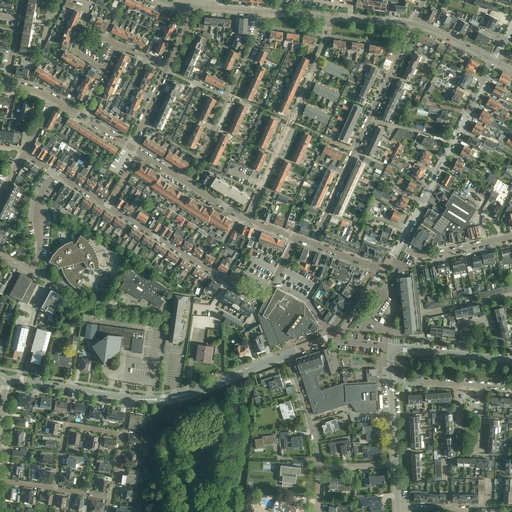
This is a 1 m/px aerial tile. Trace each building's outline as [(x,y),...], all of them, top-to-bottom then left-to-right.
[(132,0),(130,6),(135,9),(138,2),(132,0)] [(407,6),(409,2),(405,0),(402,6),(395,5),(395,12),(398,12),(398,13),(400,13),(401,12),(406,13),(407,6)] [(475,1),(474,5),(492,10),(493,6),(475,1)] [(143,5),(138,2),(135,9),(140,11),(143,5)] [(149,8),(143,5),(140,11),(146,14),(149,8)] [(430,9),(425,18),(431,21),(434,17),(435,17),(438,13),(437,12),(438,10),(432,7),(431,10),(430,9)] [(154,10),(149,8),(146,14),(151,17),(154,10)] [(81,13),(79,12),(74,10),(72,16),(79,19),(81,13)] [(151,17),(156,19),(157,17),(160,13),(154,10),(151,17)] [(448,25),(450,27),(454,20),(451,19),(452,18),(446,15),(447,13),(442,10),(437,19),(442,21),(442,22),(444,23),(444,24),(445,25),(446,26),(447,27),(448,25)] [(483,18),(497,25),(499,20),(486,13),(483,18)] [(98,18),(91,14),(89,17),(91,18),(90,22),(95,25),(98,18)] [(470,18),(468,22),(477,27),(479,23),(494,30),(497,25),(483,18),(480,17),(473,15),(472,19),(470,18)] [(72,16),(69,21),(77,24),(79,19),(72,16)] [(95,25),(101,27),(104,20),(98,18),(95,25)] [(211,26),(211,18),(205,18),(201,18),(201,23),(199,23),(199,28),(204,29),(204,25),(211,26)] [(235,33),(247,34),(248,19),(240,18),(236,18),(235,25),(233,25),(232,32),(235,33)] [(469,25),(459,19),(457,23),(456,22),(453,28),(460,32),(465,34),(469,25)] [(110,23),(104,20),(101,27),(106,30),(107,29),(110,23)] [(74,30),(77,24),(69,21),(67,27),(74,30)] [(173,29),(176,24),(170,21),(169,23),(167,26),(173,29)] [(114,25),(112,31),(111,32),(117,35),(120,27),(114,25)] [(171,35),(173,29),(167,26),(165,32),(171,35)] [(72,35),(74,30),(67,27),(65,32),(72,35)] [(125,30),(120,27),(117,35),(122,37),(125,30)] [(131,32),(125,30),(122,37),(128,40),(131,32)] [(72,35),(65,32),(61,31),(59,36),(62,38),(70,41),(72,35)] [(163,31),(161,37),(168,40),(171,35),(165,32),(163,31)] [(136,35),(131,32),(128,40),(133,42),(136,35)] [(479,33),(475,40),(486,46),(488,43),(489,43),(490,40),(490,39),(490,38),(479,33)] [(420,34),(418,40),(426,44),(428,38),(420,34)] [(142,38),(136,35),(133,42),(139,44),(142,38)] [(202,37),(198,35),(195,41),(205,45),(208,39),(207,39),(206,38),(205,39),(202,37)] [(235,41),(242,44),(245,38),(237,35),(235,41)] [(66,49),(67,47),(68,46),(67,46),(70,41),(62,38),(60,44),(63,45),(62,48),(66,49)] [(142,38),(139,44),(144,47),(147,40),(142,38)] [(434,40),(428,38),(426,44),(431,46),(434,40)] [(340,41),(334,40),(333,44),(332,44),(331,47),(331,49),(336,50),(337,48),(339,49),(340,41)] [(439,43),(434,40),(431,46),(437,49),(439,43)] [(158,47),(164,49),(167,44),(160,41),(158,47)] [(195,41),(193,46),(200,50),(200,49),(203,50),(205,45),(195,41)] [(242,44),(235,41),(232,47),(239,50),(242,44)] [(339,49),(338,50),(347,52),(348,46),(345,46),(346,42),(340,41),(339,49)] [(437,49),(442,51),(441,53),(443,54),(446,49),(444,48),(445,45),(439,43),(437,49)] [(375,54),(376,46),(370,45),(369,48),(366,47),(366,54),(368,55),(369,53),(375,54)] [(198,55),(200,50),(193,46),(190,52),(198,55)] [(158,47),(155,54),(158,55),(159,54),(162,55),(164,49),(158,47)] [(71,54),(66,51),(66,49),(62,48),(61,48),(58,54),(62,57),(61,57),(66,60),(71,54)] [(228,56),(235,60),(238,53),(231,50),(228,56)] [(259,55),(265,58),(268,52),(261,50),(259,55)] [(195,61),(198,55),(190,52),(188,57),(195,61)] [(411,59),(418,62),(421,56),(414,52),(411,59)] [(120,59),(127,62),(129,56),(122,53),(120,59)] [(66,60),(71,64),(76,57),(71,54),(66,60)] [(265,58),(259,55),(256,60),(263,63),(265,58)] [(232,65),(235,60),(228,56),(226,62),(232,65)] [(71,64),(76,67),(81,61),(76,57),(71,64)] [(193,66),(195,61),(188,57),(185,62),(193,66)] [(300,62),(307,65),(309,60),(303,57),(300,62)] [(468,64),(477,68),(478,66),(479,66),(480,64),(479,64),(479,63),(471,58),(468,64)] [(120,59),(117,64),(124,67),(127,62),(120,59)] [(415,68),(418,62),(411,59),(408,65),(415,68)] [(81,61),(76,67),(82,71),(86,64),(81,61)] [(185,62),(183,68),(192,72),(194,66),(193,66),(185,62)] [(232,65),(226,62),(223,67),(230,70),(232,65)] [(304,71),(307,65),(300,62),(298,68),(304,71)] [(117,64),(115,70),(122,73),(124,67),(117,64)] [(477,68),(468,64),(466,69),(474,74),(474,73),(475,73),(476,71),(475,71),(477,68)] [(149,65),(146,71),(153,74),(156,68),(149,65)] [(257,70),(263,74),(266,68),(259,65),(257,70)] [(412,74),(415,68),(408,65),(405,71),(412,74)] [(370,72),(376,75),(379,69),(372,66),(370,72)] [(22,76),(23,68),(15,67),(14,72),(16,72),(16,75),(22,76)] [(39,76),(43,70),(38,67),(34,73),(39,76)] [(180,74),(188,77),(189,74),(191,75),(192,72),(183,68),(180,74)] [(302,76),(304,71),(298,68),(295,73),(302,76)] [(39,76),(44,79),(48,73),(43,70),(39,76)] [(119,78),(122,73),(115,70),(112,75),(119,78)] [(261,79),(263,74),(257,70),(254,76),(261,79)] [(146,71),(144,76),(151,79),(153,74),(146,71)] [(412,74),(405,71),(403,77),(410,80),(412,74)] [(370,72),(367,78),(373,81),(376,75),(370,72)] [(511,76),(503,72),(501,76),(508,80),(511,82),(511,81),(511,76)] [(44,79),(49,83),(53,76),(48,73),(44,79)] [(300,81),(302,76),(295,73),(293,78),(300,81)] [(207,74),(204,81),(210,83),(213,76),(207,74)] [(461,77),(460,79),(469,83),(470,81),(471,81),(472,79),(471,79),(471,78),(464,74),(463,78),(461,77)] [(93,78),(87,76),(86,75),(83,81),(90,84),(93,78)] [(112,75),(110,80),(117,84),(119,78),(112,75)] [(49,83),(54,86),(58,79),(53,76),(49,83)] [(144,76),(141,82),(148,85),(151,79),(144,76)] [(210,83),(215,86),(218,79),(213,76),(210,83)] [(259,84),(261,79),(254,76),(252,81),(259,84)] [(508,80),(501,76),(498,81),(506,85),(508,80)] [(297,87),(300,81),(293,78),(291,84),(297,87)] [(367,78),(364,84),(371,86),(373,81),(367,78)] [(425,80),(422,78),(421,81),(420,84),(419,84),(418,87),(424,90),(427,84),(424,82),(425,80)] [(54,86),(59,89),(63,83),(58,79),(54,86)] [(218,79),(215,86),(222,88),(225,82),(218,79)] [(467,86),(469,83),(460,79),(459,81),(461,81),(459,85),(466,89),(466,88),(467,88),(468,86),(467,86)] [(110,80),(107,86),(114,89),(117,84),(110,80)] [(397,86),(404,89),(405,88),(408,90),(410,86),(405,83),(399,80),(397,86)] [(88,89),(90,84),(83,81),(81,86),(88,89)] [(256,89),(259,84),(252,81),(250,86),(256,89)] [(141,82),(138,89),(143,91),(143,89),(146,90),(148,85),(141,82)] [(170,88),(178,91),(180,86),(173,82),(170,88)] [(63,83),(59,89),(65,92),(69,86),(63,83)] [(295,92),(297,87),(291,84),(288,89),(295,92)] [(368,92),(371,86),(364,84),(362,89),(368,92)] [(494,89),(506,95),(507,92),(503,90),(504,88),(497,84),(494,89)] [(81,86),(78,92),(85,95),(86,92),(88,89),(81,86)] [(112,94),(114,89),(107,86),(105,91),(112,94)] [(254,95),(256,89),(250,86),(247,92),(254,95)] [(394,91),(397,92),(402,95),(404,89),(397,86),(394,91)] [(170,88),(168,93),(175,96),(176,96),(178,97),(180,92),(178,91),(170,88)] [(138,89),(135,96),(142,99),(144,94),(142,93),(143,91),(138,89)] [(293,97),(295,92),(288,89),(286,94),(293,97)] [(366,98),(368,92),(362,89),(359,95),(366,98)] [(464,93),(456,89),(454,92),(453,92),(452,94),(461,98),(462,97),(463,97),(464,95),(463,94),(464,93)] [(506,95),(494,89),(492,93),(500,97),(504,100),(506,99),(508,96),(506,95)] [(112,94),(105,91),(102,97),(109,100),(111,97),(112,97),(113,95),(112,94)] [(394,92),(392,96),(397,99),(400,100),(402,95),(397,92),(394,91),(394,92)] [(461,98),(452,94),(450,93),(446,91),(445,93),(448,95),(449,94),(450,95),(447,100),(453,103),(454,102),(458,104),(459,103),(460,103),(460,101),(460,100),(461,98)] [(85,95),(78,92),(76,97),(83,100),(85,95)] [(254,95),(247,92),(245,97),(251,100),(254,95)] [(173,102),(175,96),(168,93),(165,99),(173,102)] [(366,98),(359,95),(355,93),(353,99),(357,101),(363,104),(366,98)] [(290,103),(293,97),(286,94),(284,100),(290,103)] [(135,96),(132,102),(139,105),(142,99),(135,96)] [(392,96),(389,102),(395,104),(397,99),(392,96)] [(207,102),(214,105),(216,100),(209,97),(207,102)] [(490,97),(488,102),(499,108),(500,108),(502,104),(490,97)] [(170,108),(173,102),(165,99),(163,104),(170,108)] [(288,108),(290,103),(284,100),(281,105),(288,108)] [(132,102),(130,107),(137,110),(139,105),(132,102)] [(211,111),(214,105),(207,102),(205,108),(211,111)] [(393,110),(395,104),(389,102),(387,107),(393,110)] [(488,102),(485,106),(493,110),(497,112),(500,108),(499,108),(488,102)] [(168,113),(170,108),(163,104),(160,110),(168,113)] [(288,108),(281,105),(279,110),(285,113),(288,108)] [(352,111),(358,114),(361,108),(355,105),(352,111)] [(442,110),(442,109),(429,106),(428,112),(434,113),(434,112),(438,112),(438,115),(436,121),(448,123),(450,112),(442,110)] [(100,116),(104,110),(99,107),(95,113),(100,116)] [(130,107),(127,113),(134,116),(137,110),(130,107)] [(387,107),(384,112),(390,115),(393,116),(393,114),(391,113),(393,110),(387,107)] [(209,116),(211,111),(205,108),(202,113),(209,116)] [(109,113),(104,110),(100,116),(105,120),(109,113)] [(166,118),(168,113),(160,110),(158,115),(166,118)] [(481,115),(488,118),(490,116),(491,117),(492,115),(483,110),(481,115)] [(54,111),(51,116),(56,119),(59,114),(54,111)] [(352,111),(350,116),(356,119),(358,114),(352,111)] [(384,112),(382,118),(388,121),(389,118),(393,119),(394,117),(393,116),(390,115),(384,112)] [(114,117),(109,113),(105,120),(110,123),(114,117)] [(209,116),(202,113),(200,119),(206,122),(209,116)] [(163,124),(166,118),(158,115),(156,121),(163,124)] [(481,115),(479,119),(493,127),(494,125),(498,127),(497,127),(510,134),(511,131),(504,127),(502,126),(500,125),(498,124),(494,121),(488,118),(481,115)] [(350,116),(347,122),(353,125),(356,119),(350,116)] [(119,120),(114,117),(110,123),(115,126),(119,120)] [(74,121),(72,120),(69,118),(66,123),(71,126),(74,121)] [(124,123),(119,120),(115,126),(120,129),(124,123)] [(54,124),(48,121),(46,127),(51,129),(54,124)] [(79,124),(74,121),(71,126),(76,129),(79,125),(79,124)] [(163,124),(156,121),(153,126),(162,130),(165,125),(163,124)] [(347,122),(345,127),(351,130),(353,125),(347,122)] [(124,123),(120,129),(125,133),(130,126),(124,123)] [(474,128),(480,130),(482,131),(484,132),(485,130),(487,131),(488,130),(482,126),(476,123),(474,128)] [(195,129),(201,132),(204,127),(197,124),(195,129)] [(85,128),(82,127),(79,125),(76,129),(82,133),(85,128)] [(348,136),(351,130),(345,127),(342,133),(348,136)] [(375,132),(381,135),(384,130),(378,127),(375,132)] [(90,132),(85,129),(85,128),(82,133),(88,137),(90,132)] [(480,130),(474,128),(472,132),(479,136),(481,134),(485,136),(485,135),(490,138),(491,136),(484,132),(482,131),(480,130)] [(195,129),(192,135),(199,138),(201,132),(195,129)] [(96,136),(94,134),(90,132),(88,137),(93,140),(96,136)] [(375,132),(373,138),(379,141),(381,135),(375,132)] [(505,142),(508,138),(497,132),(495,136),(499,138),(498,140),(505,144),(505,143),(505,142)] [(348,136),(342,133),(339,138),(346,141),(348,136)] [(430,139),(419,133),(418,133),(414,142),(425,147),(426,145),(432,148),(436,142),(433,141),(433,140),(430,138),(430,139)] [(197,143),(199,138),(192,135),(190,140),(197,143)] [(102,140),(97,136),(96,136),(93,140),(99,144),(102,140)] [(469,138),(467,141),(468,141),(468,142),(475,146),(475,147),(479,149),(483,143),(479,141),(470,136),(469,139),(469,138)] [(148,147),(152,141),(147,137),(143,144),(148,147)] [(373,138),(370,143),(376,146),(379,141),(373,138)] [(485,141),(496,147),(497,144),(487,138),(485,141)] [(108,143),(106,142),(102,140),(99,144),(105,148),(108,143)] [(197,143),(190,140),(187,145),(194,149),(197,143)] [(30,151),(34,154),(41,144),(37,141),(30,151)] [(157,144),(152,141),(148,147),(153,150),(157,144)] [(496,147),(485,141),(483,144),(494,150),(496,147)] [(395,150),(401,153),(403,150),(400,149),(402,144),(399,142),(395,150)] [(113,146),(111,145),(108,143),(105,148),(110,151),(113,146)] [(370,143),(368,149),(374,152),(376,146),(370,143)] [(162,147),(157,144),(153,150),(158,153),(162,147)] [(36,155),(40,157),(44,150),(46,151),(47,149),(48,150),(49,148),(47,147),(44,146),(42,149),(40,148),(36,155)] [(118,149),(115,147),(113,146),(110,151),(115,154),(118,149)] [(331,148),(326,146),(323,152),(328,155),(331,148)] [(462,150),(473,156),(475,151),(471,150),(471,149),(465,146),(462,150)] [(162,147),(158,153),(163,156),(167,150),(162,147)] [(328,155),(334,157),(337,151),(331,148),(328,155)] [(45,160),(49,163),(56,152),(52,149),(49,153),(45,160)] [(365,154),(371,157),(373,155),(375,156),(376,153),(374,152),(368,149),(365,154)] [(422,149),(419,154),(423,155),(430,159),(432,154),(422,149)] [(48,152),(46,151),(44,150),(40,157),(43,160),(48,152)] [(401,153),(395,150),(391,158),(395,159),(396,156),(399,157),(401,153)] [(473,156),(462,150),(460,155),(467,158),(468,156),(472,158),(474,159),(475,157),(473,156)] [(343,153),(337,151),(334,157),(340,160),(343,153)] [(49,163),(50,164),(52,165),(57,158),(55,157),(57,153),(56,152),(49,163)] [(170,161),(174,155),(169,152),(165,158),(170,161)] [(419,153),(416,158),(419,160),(427,164),(430,159),(423,155),(419,154),(419,153)] [(54,166),(57,168),(58,169),(67,156),(64,154),(61,157),(62,158),(61,160),(59,159),(59,160),(58,160),(54,166)] [(179,158),(174,155),(170,161),(175,164),(179,158)] [(58,169),(60,170),(62,172),(68,163),(66,162),(69,158),(66,157),(67,156),(58,169)] [(179,158),(175,164),(180,167),(184,161),(183,161),(179,158)] [(391,158),(387,165),(390,166),(391,163),(402,169),(403,167),(404,164),(395,159),(391,158)] [(458,159),(455,164),(470,172),(472,169),(463,165),(464,163),(458,159)] [(26,160),(23,166),(22,167),(29,171),(33,164),(26,160)] [(221,170),(220,174),(226,177),(231,162),(249,169),(250,167),(242,164),(239,163),(237,162),(230,160),(225,171),(221,170)] [(358,160),(356,166),(362,169),(365,163),(362,162),(358,160)] [(64,173),(68,175),(74,167),(76,163),(74,161),(72,164),(72,166),(70,168),(68,167),(64,173)] [(184,161),(180,167),(185,170),(189,164),(184,161)] [(383,166),(375,162),(373,167),(381,170),(383,166)] [(141,179),(148,168),(141,163),(135,174),(141,179)] [(422,174),(425,168),(415,163),(414,166),(410,164),(409,167),(415,170),(422,174)] [(33,164),(29,171),(28,173),(26,175),(30,177),(33,173),(35,175),(39,168),(33,164)] [(461,169),(465,171),(469,174),(470,172),(455,164),(453,168),(460,172),(461,169)] [(74,167),(68,175),(70,176),(72,177),(72,178),(76,172),(79,167),(75,165),(74,167)] [(356,166),(353,172),(360,175),(362,169),(356,166)] [(384,171),(390,174),(393,169),(387,166),(384,171)] [(106,170),(101,167),(99,170),(100,170),(98,172),(103,175),(105,173),(106,170)] [(422,174),(415,170),(409,167),(408,169),(411,171),(414,172),(412,175),(420,179),(422,174)] [(74,179),(78,181),(83,173),(86,169),(84,168),(81,172),(80,174),(78,173),(74,179)] [(148,168),(141,179),(148,183),(155,172),(148,168)] [(78,181),(82,184),(86,178),(84,177),(88,170),(86,169),(83,173),(78,181)] [(328,169),(325,175),(332,178),(334,172),(328,169)] [(155,172),(148,183),(155,187),(153,190),(154,190),(162,177),(155,172)] [(357,181),(360,175),(353,172),(351,178),(357,181)] [(206,184),(212,174),(209,173),(207,176),(205,175),(201,181),(206,184)] [(442,183),(449,187),(454,177),(447,173),(442,183)] [(329,184),(332,178),(325,175),(323,181),(329,184)] [(487,181),(490,182),(495,184),(498,178),(493,176),(492,178),(489,177),(487,181)] [(84,185),(88,188),(94,178),(92,177),(90,180),(88,179),(84,185)] [(161,194),(167,184),(161,179),(162,177),(154,190),(161,194)] [(221,193),(226,196),(227,195),(243,204),(249,195),(245,193),(246,192),(245,192),(247,189),(244,187),(242,190),(233,185),(232,186),(220,178),(219,179),(216,177),(210,186),(211,186),(221,193)] [(88,188),(92,190),(96,184),(94,183),(95,182),(96,182),(97,180),(96,179),(94,178),(88,188)] [(354,186),(357,181),(351,178),(348,184),(354,186)] [(327,190),(329,184),(323,181),(320,187),(327,190)] [(409,183),(404,181),(403,183),(414,189),(417,184),(410,181),(409,183)] [(414,189),(403,183),(402,185),(404,187),(403,189),(412,194),(414,189)] [(20,193),(21,194),(22,192),(21,192),(23,189),(21,188),(13,184),(11,188),(20,193)] [(68,187),(63,184),(59,191),(59,195),(56,200),(58,202),(60,198),(68,187)] [(168,199),(174,188),(167,184),(161,194),(168,199)] [(352,192),(354,186),(348,184),(345,189),(352,192)] [(95,192),(100,195),(104,189),(99,186),(95,192)] [(72,189),(68,187),(60,198),(63,200),(66,195),(68,196),(72,189)] [(324,195),(327,190),(320,187),(318,192),(324,195)] [(11,188),(9,193),(19,198),(20,197),(19,196),(20,193),(11,188)] [(174,188),(168,199),(175,203),(181,192),(174,188)] [(376,188),(372,196),(380,200),(382,196),(391,200),(391,199),(393,197),(390,195),(383,192),(376,188)] [(100,195),(105,199),(109,192),(104,189),(100,195)] [(349,198),(352,192),(345,189),(343,195),(349,198)] [(78,193),(74,190),(69,197),(71,198),(68,203),(70,205),(78,193)] [(139,191),(136,196),(135,198),(134,200),(137,202),(142,193),(139,190),(139,191)] [(445,194),(446,193),(441,190),(440,193),(439,193),(438,193),(437,195),(437,197),(437,198),(440,200),(440,199),(447,203),(450,197),(445,194)] [(392,191),(390,195),(393,197),(406,204),(409,198),(401,194),(399,193),(397,196),(394,194),(395,193),(392,191)] [(321,201),(324,195),(318,192),(315,198),(321,201)] [(9,193),(6,197),(17,203),(19,198),(9,193)] [(82,196),(78,193),(70,205),(73,207),(76,201),(78,203),(82,196)] [(289,198),(279,194),(277,199),(282,200),(281,202),(287,204),(289,198)] [(447,203),(445,205),(447,207),(443,213),(440,217),(439,216),(438,217),(437,217),(436,219),(429,228),(433,231),(435,229),(441,234),(443,231),(447,233),(453,231),(454,230),(465,228),(465,227),(476,209),(452,194),(450,197),(447,203)] [(115,205),(120,208),(124,201),(122,200),(124,196),(122,195),(115,205)] [(347,204),(349,198),(343,195),(340,201),(347,204)] [(496,217),(508,199),(501,195),(495,205),(497,206),(496,208),(495,207),(494,210),(492,209),(490,213),(496,217)] [(6,197),(4,202),(14,207),(17,203),(6,197)] [(89,200),(85,197),(81,203),(83,205),(81,208),(82,208),(82,209),(83,209),(89,200)] [(406,204),(393,197),(391,199),(397,202),(396,205),(403,209),(406,204)] [(178,206),(183,208),(188,201),(183,198),(181,202),(181,201),(178,206)] [(188,201),(183,208),(190,213),(197,202),(190,198),(188,201)] [(321,201),(315,198),(312,204),(319,207),(321,201)] [(122,209),(126,212),(132,203),(134,200),(132,199),(130,201),(129,200),(128,200),(122,209)] [(93,203),(89,200),(83,209),(84,210),(85,210),(87,208),(89,209),(93,203)] [(344,209),(347,204),(340,201),(338,207),(344,209)] [(4,202),(1,206),(12,212),(14,207),(4,202)] [(197,202),(190,213),(197,217),(204,207),(197,202)] [(126,212),(130,214),(131,215),(134,209),(134,208),(136,205),(132,203),(126,212)] [(99,207),(95,204),(91,210),(93,211),(91,214),(93,215),(93,216),(99,207)] [(1,206),(0,209),(0,211),(10,216),(12,212),(1,206)] [(510,206),(508,206),(503,216),(508,218),(510,226),(511,225),(511,213),(511,211),(510,206)] [(104,209),(99,207),(93,216),(94,216),(95,216),(96,217),(97,214),(100,216),(104,209)] [(204,222),(212,208),(210,211),(204,207),(197,217),(204,222)] [(335,212),(341,215),(344,209),(338,207),(335,212)] [(397,223),(401,213),(392,208),(391,208),(388,207),(387,209),(390,211),(387,217),(397,223)] [(164,215),(169,218),(173,212),(168,209),(166,208),(162,213),(165,215),(164,215)] [(212,224),(219,213),(212,208),(204,222),(206,219),(212,224)] [(263,220),(269,222),(271,214),(269,213),(270,210),(267,209),(266,212),(263,220)] [(443,213),(444,211),(440,209),(437,213),(429,209),(426,214),(427,214),(436,219),(437,217),(438,217),(439,216),(440,217),(443,213)] [(105,210),(101,217),(104,218),(102,221),(104,222),(110,213),(106,211),(105,210)] [(0,211),(0,217),(4,220),(4,219),(7,221),(10,216),(0,211)] [(136,218),(145,223),(149,217),(141,212),(136,218)] [(110,213),(104,222),(106,224),(108,221),(110,222),(114,216),(110,213)] [(219,228),(226,217),(219,213),(212,224),(219,228)] [(289,216),(285,228),(293,231),(294,226),(293,225),(293,223),(295,216),(295,215),(290,214),(289,216)] [(427,214),(422,223),(429,228),(436,219),(427,214)] [(274,224),(282,227),(285,218),(280,216),(277,215),(274,224)] [(121,220),(116,217),(112,223),(117,226),(121,220)] [(147,225),(152,228),(156,221),(154,220),(155,218),(152,217),(147,225)] [(226,217),(219,228),(226,232),(233,222),(226,217)] [(152,228),(157,231),(163,222),(158,219),(152,228)] [(126,224),(121,220),(117,226),(122,230),(126,224)] [(304,220),(299,233),(307,236),(310,229),(307,228),(309,222),(304,220)] [(0,221),(0,227),(1,228),(6,230),(8,226),(0,221)] [(173,222),(172,225),(171,224),(164,236),(168,238),(172,232),(170,230),(173,226),(174,226),(175,224),(175,223),(173,222)] [(160,233),(164,236),(171,224),(170,223),(169,223),(166,228),(164,226),(160,233)] [(421,223),(412,240),(410,243),(421,249),(423,246),(424,246),(425,246),(427,246),(428,246),(432,238),(433,238),(436,234),(421,223)] [(248,227),(242,225),(239,233),(238,237),(244,239),(245,235),(248,227)] [(138,231),(136,230),(132,227),(128,234),(134,237),(138,231)] [(254,229),(248,227),(245,235),(251,237),(254,229)] [(472,227),(465,229),(466,232),(467,231),(469,238),(474,237),(472,227)] [(175,234),(171,240),(175,243),(180,234),(181,234),(182,232),(183,231),(178,228),(174,234),(175,234)] [(463,232),(463,229),(453,231),(456,241),(461,240),(459,233),(463,232)] [(235,239),(238,232),(233,230),(229,239),(234,241),(235,239)] [(328,244),(331,235),(332,232),(325,230),(325,232),(326,233),(325,237),(324,237),(322,242),(328,244)] [(143,234),(138,231),(134,237),(139,240),(143,234)] [(383,231),(381,235),(392,239),(393,234),(389,232),(389,233),(386,232),(383,231)] [(441,234),(445,236),(449,236),(450,243),(456,241),(453,231),(447,233),(443,231),(441,234)] [(180,234),(175,243),(179,245),(183,239),(182,238),(184,234),(182,232),(181,234),(180,234)] [(263,244),(267,234),(262,232),(258,242),(263,244)] [(391,240),(378,235),(373,233),(371,232),(369,237),(367,241),(371,243),(373,239),(389,245),(391,240)] [(436,233),(436,235),(432,242),(433,243),(432,243),(433,248),(444,246),(443,242),(441,242),(441,241),(440,241),(437,241),(439,236),(436,233)] [(14,242),(0,234),(0,237),(9,242),(10,242),(13,244),(14,242)] [(215,238),(212,237),(209,234),(206,238),(205,240),(212,243),(212,242),(215,238)] [(263,244),(262,246),(267,248),(268,246),(272,236),(267,234),(263,244)] [(333,245),(338,247),(341,238),(342,236),(337,234),(336,236),(333,245)] [(89,242),(88,240),(86,238),(85,238),(83,236),(83,237),(81,235),(76,243),(74,244),(73,240),(72,240),(70,241),(70,242),(67,242),(68,243),(65,244),(63,245),(61,247),(59,248),(57,250),(55,252),(53,254),(52,257),(51,259),(49,261),(61,267),(62,270),(62,269),(63,272),(64,275),(66,278),(68,280),(69,283),(70,283),(72,285),(74,287),(77,289),(83,280),(79,272),(89,267),(89,268),(100,269),(100,268),(99,268),(99,266),(99,263),(99,260),(98,258),(97,255),(97,253),(95,250),(94,248),(93,246),(91,244),(89,242)] [(150,238),(145,235),(141,241),(146,245),(150,238)] [(328,244),(333,245),(336,236),(331,235),(328,244)] [(273,248),(276,237),(272,236),(268,246),(273,248)] [(277,249),(281,239),(276,237),(273,248),(277,249)] [(155,242),(150,238),(146,245),(151,248),(155,242)] [(181,247),(185,249),(192,239),(190,238),(187,242),(185,240),(181,247)] [(338,247),(342,249),(346,240),(341,238),(338,247)] [(185,249),(189,252),(193,246),(195,243),(195,242),(193,241),(194,240),(192,239),(185,249)] [(286,241),(281,239),(277,249),(282,251),(286,241)] [(342,249),(347,251),(351,242),(346,240),(342,249)] [(355,244),(352,253),(357,254),(360,245),(358,244),(359,242),(356,241),(355,244)] [(363,257),(373,259),(372,260),(378,261),(378,260),(379,259),(379,258),(380,256),(381,256),(382,256),(382,254),(382,252),(380,252),(382,248),(366,242),(363,241),(359,254),(363,256),(363,257)] [(347,251),(352,253),(355,244),(351,242),(347,251)] [(162,246),(157,243),(153,249),(158,252),(162,246)] [(167,249),(162,246),(158,252),(163,256),(167,249)] [(191,253),(195,256),(201,247),(199,246),(197,248),(195,247),(191,253)] [(226,246),(223,252),(222,252),(226,255),(227,253),(231,256),(234,251),(226,246)] [(310,250),(304,248),(300,258),(301,259),(306,260),(310,250)] [(511,257),(511,256),(511,254),(510,249),(502,251),(504,259),(502,259),(502,260),(499,261),(501,269),(504,268),(503,265),(511,263),(511,258),(511,257)] [(174,254),(169,251),(165,257),(170,260),(174,254)] [(203,260),(207,263),(213,252),(211,251),(209,255),(206,254),(203,260)] [(207,263),(208,264),(211,265),(215,259),(213,258),(215,253),(214,252),(213,252),(207,263)] [(317,265),(321,254),(316,252),(312,263),(315,264),(317,265)] [(179,257),(174,254),(170,260),(176,263),(179,257)] [(321,259),(319,262),(325,264),(323,268),(322,271),(324,272),(326,270),(327,268),(330,257),(325,256),(324,260),(321,259)] [(473,261),(471,261),(472,266),(472,269),(482,267),(481,261),(480,256),(472,257),(473,261)] [(327,266),(327,268),(328,268),(329,266),(333,268),(336,269),(339,262),(335,261),(335,259),(330,257),(327,266)] [(217,269),(221,272),(228,260),(229,259),(227,258),(225,260),(223,259),(221,263),(217,269)] [(156,269),(159,265),(160,263),(154,259),(150,266),(156,269)] [(188,263),(182,259),(179,265),(184,269),(188,263)] [(465,267),(463,259),(458,261),(461,274),(467,272),(466,267),(465,267)] [(221,272),(225,274),(229,268),(227,267),(230,261),(228,260),(221,272)] [(367,271),(351,265),(346,264),(346,263),(339,261),(339,262),(336,269),(334,274),(338,278),(351,282),(355,284),(354,285),(358,286),(362,279),(364,275),(365,275),(367,271)] [(458,261),(452,262),(453,267),(452,267),(454,275),(461,274),(458,261)] [(193,266),(188,263),(184,269),(189,272),(193,266)] [(296,264),(295,266),(297,267),(297,268),(306,271),(309,264),(304,263),(303,266),(299,264),(298,265),(296,264)] [(443,275),(446,275),(445,271),(445,268),(444,268),(443,264),(437,265),(439,273),(442,272),(443,275)] [(228,276),(232,279),(239,269),(237,267),(234,272),(232,270),(228,276)] [(201,271),(196,268),(192,274),(197,277),(201,271)] [(146,280),(135,272),(129,269),(122,280),(124,282),(120,287),(141,300),(143,297),(160,307),(164,301),(161,298),(167,288),(148,276),(146,280)] [(232,279),(237,282),(240,275),(238,274),(241,270),(239,269),(232,279)] [(206,274),(201,271),(197,277),(202,280),(206,274)] [(417,334),(419,333),(423,333),(416,273),(410,274),(410,276),(400,277),(405,332),(416,331),(417,334)] [(38,283),(20,274),(9,295),(26,304),(38,283)] [(334,282),(330,279),(327,284),(326,283),(325,285),(330,288),(334,282)] [(197,281),(196,280),(194,282),(189,290),(191,291),(196,284),(196,283),(197,281)] [(212,281),(209,280),(204,291),(207,293),(210,289),(215,292),(220,285),(213,280),(212,280),(212,281)] [(325,285),(326,283),(323,281),(318,289),(327,295),(331,288),(330,288),(325,285)] [(448,285),(449,293),(450,298),(453,298),(451,293),(452,293),(453,297),(457,296),(456,290),(453,291),(452,289),(450,289),(449,284),(448,285)] [(341,287),(353,294),(355,290),(347,285),(346,287),(345,286),(344,285),(342,287),(342,286),(341,287)] [(353,294),(341,287),(340,286),(338,289),(342,292),(342,293),(350,299),(353,294)] [(467,286),(464,287),(465,295),(473,293),(471,287),(467,288),(467,286)] [(319,324),(317,323),(309,310),(306,312),(305,312),(305,303),(305,302),(277,288),(273,296),(268,294),(257,315),(270,347),(276,345),(278,346),(280,343),(285,341),(287,342),(289,339),(294,337),(296,338),(297,339),(299,337),(303,335),(305,336),(307,334),(311,332),(313,333),(319,324)] [(63,297),(62,296),(51,289),(41,307),(54,314),(63,297)] [(228,290),(221,301),(226,304),(230,307),(235,310),(238,312),(244,315),(247,317),(248,317),(254,307),(251,305),(249,304),(248,303),(244,300),(243,300),(240,298),(238,297),(234,294),(231,292),(228,290)] [(333,301),(329,308),(335,312),(337,308),(340,311),(345,304),(341,301),(343,298),(337,294),(336,293),(331,300),(333,301)] [(181,337),(181,334),(180,333),(181,328),(182,328),(182,323),(181,323),(182,316),(184,316),(184,311),(183,310),(184,305),(185,305),(186,301),(187,301),(188,296),(176,295),(169,341),(179,343),(179,341),(182,341),(182,337),(181,337)] [(209,305),(194,303),(192,316),(206,318),(209,311),(209,305)] [(504,304),(499,305),(500,308),(495,309),(496,315),(506,312),(504,304)] [(462,317),(461,309),(460,307),(458,308),(458,309),(455,310),(455,313),(453,313),(454,317),(456,317),(457,318),(462,317)] [(337,316),(329,311),(324,318),(331,323),(337,316)] [(215,312),(213,316),(221,321),(223,316),(215,312)] [(496,315),(498,321),(507,318),(506,312),(496,315)] [(498,321),(499,326),(507,325),(506,319),(507,319),(507,318),(498,321)] [(87,323),(85,338),(95,339),(96,334),(98,334),(98,335),(99,335),(101,339),(92,345),(93,346),(93,350),(92,350),(95,353),(99,354),(105,361),(103,363),(105,362),(106,364),(107,363),(105,361),(120,350),(121,350),(121,347),(124,347),(129,348),(131,348),(131,352),(142,353),(143,343),(145,331),(124,328),(110,326),(100,325),(97,325),(97,324),(87,323)] [(10,348),(19,350),(23,351),(24,346),(25,346),(24,346),(25,343),(28,328),(13,325),(8,348),(10,348)] [(436,336),(437,326),(431,325),(431,326),(428,326),(427,334),(430,334),(430,335),(436,336)] [(37,328),(30,351),(33,352),(30,362),(40,364),(42,355),(44,355),(51,332),(37,328)] [(508,330),(501,332),(502,338),(511,336),(510,330),(508,330)] [(260,351),(265,349),(266,349),(263,342),(265,341),(262,334),(257,336),(252,339),(252,340),(250,341),(255,353),(260,351)] [(243,353),(247,352),(244,344),(239,346),(238,344),(237,343),(235,344),(235,345),(235,347),(239,356),(243,354),(243,353)] [(204,363),(206,346),(196,344),(195,351),(198,351),(197,360),(198,360),(198,362),(203,363),(203,362),(204,363)] [(216,347),(206,346),(204,363),(209,363),(209,361),(211,361),(212,353),(214,353),(214,354),(215,354),(216,347)] [(19,350),(10,348),(8,356),(16,359),(19,350)] [(322,350),(320,350),(322,356),(321,357),(323,362),(324,362),(326,371),(327,373),(336,370),(333,362),(332,361),(333,360),(332,359),(332,358),(332,357),(331,354),(331,353),(330,353),(329,348),(328,348),(324,349),(322,350)] [(314,375),(316,374),(326,371),(324,362),(323,362),(321,357),(322,356),(320,350),(310,354),(296,358),(307,394),(319,390),(314,375)] [(80,353),(78,360),(82,361),(80,371),(90,373),(92,360),(83,358),(84,354),(80,353)] [(53,359),(56,360),(55,363),(65,365),(65,366),(69,367),(71,357),(54,354),(53,359)] [(376,379),(376,368),(367,369),(367,380),(376,379)] [(262,384),(269,382),(271,390),(279,387),(280,390),(286,388),(284,381),(282,382),(280,374),(261,380),(262,384)] [(367,383),(345,385),(346,404),(350,403),(357,412),(374,412),(378,411),(378,407),(377,389),(377,383),(367,383)] [(320,393),(308,396),(314,415),(319,413),(346,404),(345,385),(320,393)] [(26,409),(32,410),(34,399),(29,398),(30,396),(19,394),(17,405),(22,406),(21,406),(23,407),(23,406),(27,407),(26,409)] [(421,394),(415,395),(415,403),(424,402),(423,394),(421,395),(421,394)] [(415,405),(415,403),(415,395),(408,395),(409,403),(408,403),(407,404),(407,405),(408,406),(415,405)] [(35,400),(36,400),(35,400),(34,407),(43,408),(43,407),(50,408),(51,400),(41,398),(41,401),(35,400)] [(296,417),(290,400),(279,404),(275,405),(276,408),(280,406),(284,419),(292,417),(292,418),(296,417)] [(55,401),(53,412),(64,413),(63,417),(67,417),(67,414),(68,414),(69,407),(66,406),(67,403),(55,401)] [(81,405),(76,404),(75,405),(71,405),(70,412),(76,413),(75,414),(76,415),(77,416),(79,415),(80,415),(80,413),(84,414),(85,410),(84,410),(84,405),(81,405)] [(100,419),(100,420),(103,421),(105,414),(101,413),(102,411),(96,410),(96,408),(91,407),(90,409),(89,417),(90,417),(89,418),(91,420),(93,420),(95,419),(95,418),(100,419)] [(115,421),(115,420),(120,421),(120,423),(122,424),(124,414),(120,413),(120,412),(116,411),(112,411),(112,410),(108,410),(106,418),(110,419),(109,420),(115,421)] [(447,414),(444,414),(442,414),(442,421),(445,421),(452,420),(452,414),(451,414),(451,412),(447,412),(447,414)] [(136,430),(137,426),(136,426),(136,422),(139,422),(138,423),(143,424),(144,419),(143,419),(143,416),(135,414),(135,416),(130,415),(128,428),(136,430)] [(25,421),(29,422),(30,417),(24,416),(24,419),(16,418),(15,425),(25,426),(25,421)] [(59,423),(53,422),(54,420),(46,418),(45,425),(50,426),(48,433),(56,434),(57,427),(58,427),(59,423)] [(336,419),(326,422),(326,424),(322,425),(324,433),(332,431),(332,430),(339,428),(336,419)] [(379,426),(366,426),(366,434),(367,440),(374,439),(374,434),(379,433),(379,426)] [(13,435),(13,441),(18,442),(17,445),(22,446),(24,446),(24,441),(23,441),(23,440),(24,438),(23,437),(23,436),(24,436),(24,434),(24,433),(24,432),(14,431),(14,432),(13,432),(13,434),(13,435)] [(141,437),(141,432),(135,431),(134,435),(128,434),(127,443),(139,445),(141,437)] [(82,447),(83,442),(79,441),(80,434),(72,432),(70,443),(72,443),(72,446),(82,447)] [(303,446),(301,436),(288,437),(288,432),(280,433),(281,439),(283,438),(285,449),(293,448),(293,447),(303,446)] [(97,441),(97,437),(93,437),(94,436),(89,435),(88,440),(85,439),(84,448),(90,449),(92,448),(92,447),(97,448),(98,442),(97,441)] [(263,439),(255,439),(256,448),(264,447),(263,443),(266,443),(267,445),(276,444),(275,435),(262,436),(263,439)] [(42,439),(46,440),(45,446),(54,448),(55,441),(49,440),(50,437),(43,436),(42,439)] [(100,441),(99,449),(103,449),(104,446),(113,448),(114,441),(105,439),(104,442),(100,441)] [(349,439),(329,443),(330,443),(330,446),(330,447),(331,451),(330,451),(330,452),(331,452),(331,454),(336,453),(341,452),(342,454),(347,453),(346,446),(349,446),(350,446),(349,439)] [(488,444),(488,451),(489,451),(489,454),(498,454),(499,445),(496,445),(488,444)] [(371,445),(362,446),(363,453),(368,452),(368,459),(374,458),(373,455),(382,454),(381,447),(371,448),(371,445)] [(12,458),(22,459),(22,454),(26,455),(27,449),(20,448),(20,451),(13,450),(12,458)] [(47,452),(41,451),(40,456),(43,457),(42,463),(51,464),(52,456),(46,455),(47,452)] [(129,451),(128,455),(128,457),(125,457),(124,465),(130,466),(131,465),(134,465),(136,464),(136,460),(136,459),(137,453),(129,451)] [(81,457),(69,455),(68,458),(67,457),(66,463),(67,463),(67,466),(75,468),(76,463),(77,463),(78,463),(79,463),(80,462),(80,461),(81,457)] [(97,459),(96,462),(99,463),(98,471),(109,473),(110,464),(103,463),(104,460),(97,459)] [(16,466),(10,465),(9,468),(11,469),(11,473),(15,473),(15,476),(21,477),(22,473),(19,473),(20,468),(22,468),(23,463),(17,463),(16,466)] [(296,483),(296,474),(300,474),(301,467),(281,465),(281,466),(281,467),(281,472),(283,473),(283,474),(282,486),(292,487),(292,483),(296,483)] [(37,480),(48,482),(50,472),(39,470),(39,472),(35,471),(35,476),(38,476),(37,480)] [(73,484),(74,477),(72,476),(73,472),(67,470),(66,475),(64,475),(63,483),(73,484)] [(129,473),(128,473),(127,473),(127,474),(126,474),(126,475),(122,474),(121,483),(125,484),(125,482),(129,483),(131,484),(131,483),(134,484),(135,475),(137,475),(138,471),(129,470),(129,473)] [(369,479),(364,479),(365,488),(375,486),(375,484),(385,482),(384,475),(375,476),(375,475),(369,476),(369,479)] [(104,477),(97,476),(96,481),(100,482),(98,490),(103,490),(103,491),(104,491),(106,491),(107,481),(103,480),(104,477)] [(330,478),(331,489),(337,489),(337,491),(349,491),(349,489),(352,489),(352,480),(349,480),(349,479),(337,479),(337,477),(330,478)] [(125,497),(126,497),(125,500),(131,501),(131,497),(129,497),(130,492),(132,493),(133,487),(126,486),(126,489),(120,488),(119,492),(121,492),(121,496),(125,497)] [(18,502),(19,496),(16,495),(17,489),(7,487),(5,497),(15,499),(15,500),(15,502),(18,502)] [(31,503),(35,504),(36,497),(32,497),(33,491),(26,490),(24,501),(31,502),(31,503)] [(421,491),(411,491),(412,498),(414,498),(414,501),(420,502),(420,494),(421,494),(421,491)] [(40,495),(39,501),(44,502),(44,503),(51,504),(52,494),(46,493),(45,496),(40,495)] [(57,496),(56,506),(64,508),(64,509),(68,510),(69,500),(66,499),(66,498),(57,496)] [(74,503),(73,502),(72,508),(78,509),(78,510),(78,511),(79,511),(85,511),(86,506),(82,505),(83,500),(80,500),(80,499),(74,498),(74,503)] [(369,498),(361,499),(362,507),(370,506),(370,508),(371,508),(371,511),(382,509),(381,501),(376,501),(376,498),(369,499),(369,498)] [(97,503),(91,502),(88,511),(102,511),(104,505),(101,504),(101,503),(97,502),(97,503)] [(290,506),(280,502),(276,511),(277,510),(281,511),(284,511),(285,511),(284,511),(296,511),(297,506),(290,506)]
